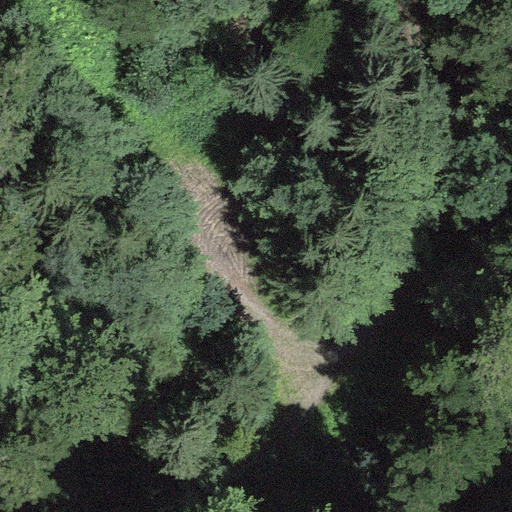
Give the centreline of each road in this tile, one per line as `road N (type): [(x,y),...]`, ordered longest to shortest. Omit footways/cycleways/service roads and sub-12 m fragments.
road 1 (track): [(0,42),(264,329),(342,337)]
road 2 (track): [(342,337),(395,296),(432,178),(412,0)]
road 3 (track): [(342,337),(247,511)]
